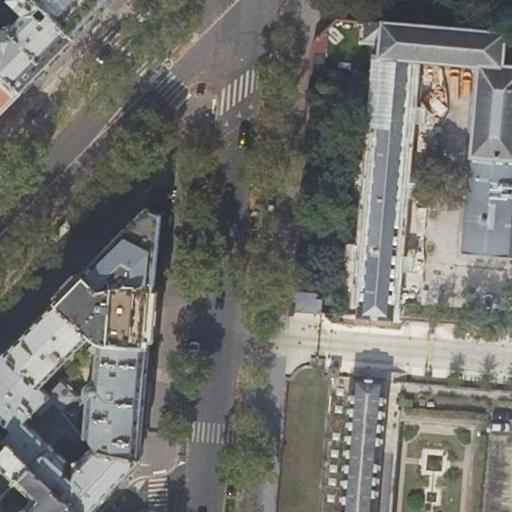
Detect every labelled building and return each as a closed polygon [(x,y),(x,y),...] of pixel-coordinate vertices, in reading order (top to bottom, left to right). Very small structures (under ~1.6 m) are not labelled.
[(0,69),(22,91),(51,63),(75,38),(36,0),(10,0),(0,10),(0,12),(6,19),(1,23),(3,25),(0,27),(0,69)] [(36,0),(75,38),(105,9),(113,0),(36,0)] [(355,319),(391,322),(414,60),(478,65),(471,156),(463,256),(511,260),(511,33),(507,33),(382,22),(365,20),(364,39),(380,40),(378,57),(355,319)] [(0,114),(22,91),(0,69),(0,114)] [(156,262),(160,216),(161,214),(147,207),(83,272),(100,286),(118,283),(113,277),(119,271),(129,281),(131,280),(154,284),(156,262)] [(129,281),(118,283),(100,286),(83,272),(71,284),(57,298),(99,338),(107,341),(149,346),(151,330),(153,296),(154,284),(131,280),(129,281)] [(300,311),(323,314),(325,296),(302,294),(300,311)] [(95,343),(99,338),(57,298),(32,323),(7,349),(41,385),(89,338),(95,343)] [(99,338),(95,343),(92,346),(93,347),(99,350),(96,380),(92,380),(89,383),(86,388),(86,392),(81,394),(63,377),(62,378),(61,377),(47,390),(51,395),(74,424),(77,428),(77,413),(85,405),(86,403),(89,403),(87,435),(89,433),(101,449),(140,458),(145,392),(149,346),(107,341),(99,338)] [(7,349),(0,356),(0,431),(21,452),(31,461),(34,464),(53,446),(65,433),(74,424),(51,395),(47,390),(41,385),(7,349)] [(373,511),(385,382),(350,379),(349,381),(338,511),(373,511)] [(84,437),(77,428),(74,424),(65,433),(87,453),(77,463),(66,458),(53,446),(34,464),(83,511),(90,511),(106,496),(139,463),(140,458),(101,449),(89,433),(87,435),(84,437)] [(0,469),(6,467),(21,452),(0,431),(0,469)] [(83,511),(34,464),(31,467),(18,480),(35,496),(19,511),(83,511)]
